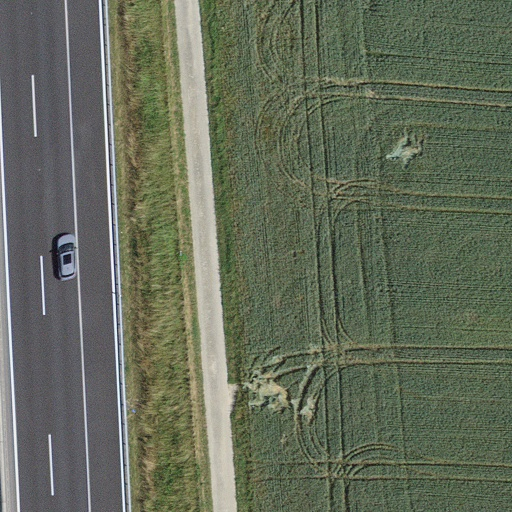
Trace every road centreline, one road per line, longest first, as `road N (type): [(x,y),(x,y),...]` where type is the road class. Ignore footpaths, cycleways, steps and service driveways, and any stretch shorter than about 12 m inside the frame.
road 1 (track): [(225,511),(185,0)]
road 2 (motorway): [(54,511),(30,0)]
